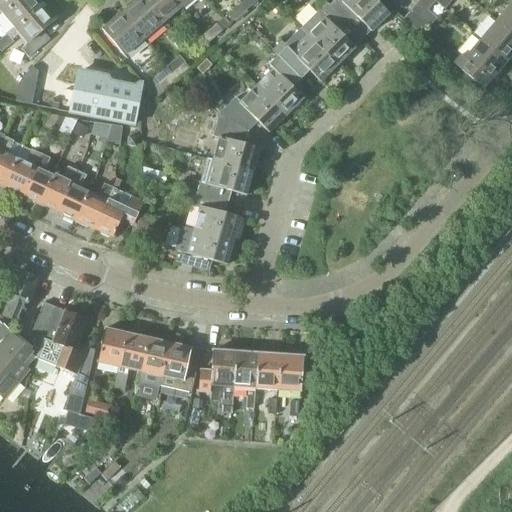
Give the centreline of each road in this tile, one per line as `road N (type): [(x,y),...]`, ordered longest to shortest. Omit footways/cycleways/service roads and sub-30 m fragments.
road 1 (residential): [(249,306),(312,309),(367,289),(392,271),(511,130)]
road 2 (residential): [(249,306),(286,160),(407,39)]
road 3 (residential): [(249,306),(173,296),(0,230)]
